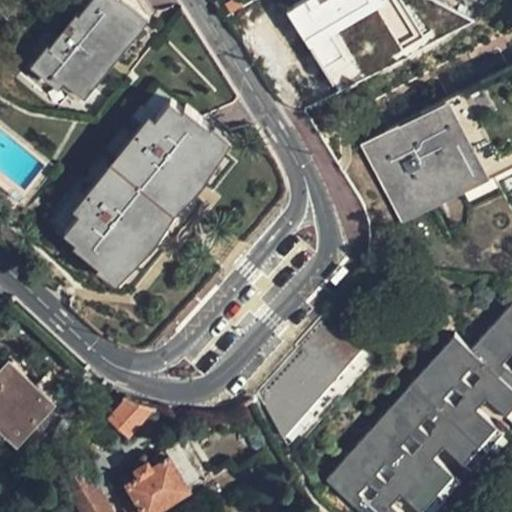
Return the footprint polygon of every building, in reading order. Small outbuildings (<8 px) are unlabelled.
[(141,25),(123,9),(130,2),(127,0),(93,0),(52,45),(51,44),(35,62),(55,78),(59,74),(66,80),(73,72),(88,84),(141,25)] [(511,63),(361,144),(373,168),(403,224),(493,177),(511,166),(511,63)] [(104,264),(116,273),(132,255),(135,257),(164,221),(161,217),(180,194),(183,195),(213,160),(210,157),(224,141),(211,130),(214,126),(188,105),(185,108),(173,99),(158,118),(152,114),(74,209),(80,214),(65,233),(77,242),(72,247),(101,268),(104,264)] [(511,305),(474,348),(458,333),(328,478),(365,511),(431,511),(511,422),(511,305)] [(332,307),(257,390),(283,438),(360,349),(344,334),(351,326),(332,307)] [(0,416),(20,435),(51,400),(10,362),(0,373),(0,416)] [(143,400),(128,394),(109,416),(128,432),(152,404),(151,404),(143,400)] [(125,482),(135,498),(143,511),(149,511),(202,478),(179,442),(164,451),(167,456),(125,482)] [(85,487),(71,497),(80,511),(109,511),(95,489),(88,493),(85,487)] [(143,511),(135,498),(120,507),(123,511),(143,511)]
